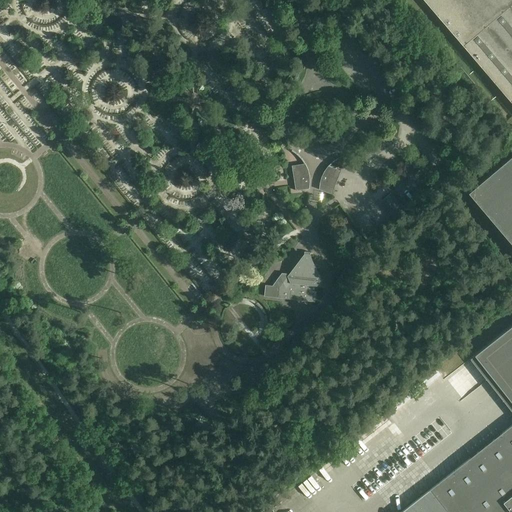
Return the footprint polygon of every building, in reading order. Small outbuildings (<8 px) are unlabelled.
[(511,0),(425,0),(511,103),(511,0)] [(336,60),(355,80),(361,74),(342,54),(336,60)] [(511,155),(470,191),(511,241),(511,155)] [(306,164),(293,166),(296,191),(310,189),(310,185),(311,182),(310,179),(310,176),(310,174),(309,171),(308,169),(306,164)] [(329,166),(329,167),(326,171),(324,174),(322,178),(321,181),(321,183),(320,190),(333,195),(342,171),(329,166)] [(304,254),(290,272),(288,276),(281,275),(273,285),(266,285),(265,296),(315,301),(316,291),(313,291),(314,285),(317,285),(321,279),(311,255),(310,255),(310,252),(305,251),(304,254)] [(511,511),(511,424),(430,489),(401,511),(511,511)]
